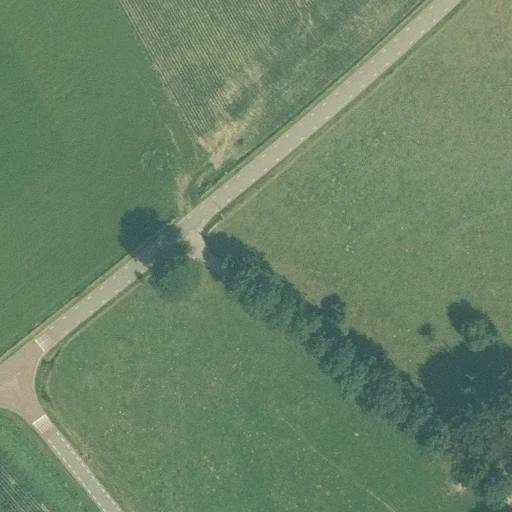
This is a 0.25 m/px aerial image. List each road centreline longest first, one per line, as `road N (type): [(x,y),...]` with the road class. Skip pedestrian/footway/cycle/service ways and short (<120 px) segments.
road 1 (unclassified): [(1,374),(393,58),(453,0)]
road 2 (unclassified): [(1,374),(110,511)]
